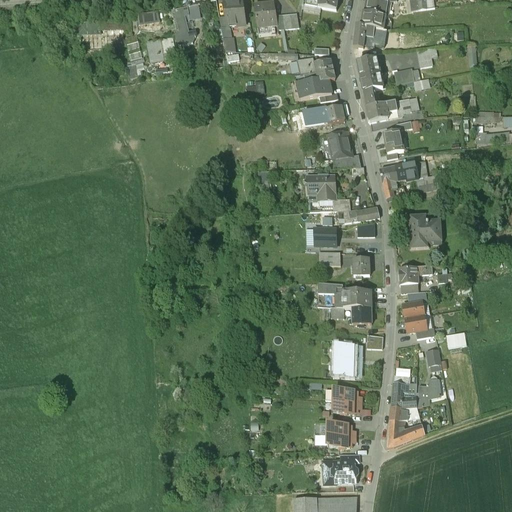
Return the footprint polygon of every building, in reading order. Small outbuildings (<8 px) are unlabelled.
[(314,0),(306,0),(306,9),(313,10),(314,4),(314,0)] [(337,0),(319,0),(319,5),(319,11),(336,13),(337,0)] [(396,0),(367,0),(365,14),(385,18),(388,3),(397,2),(396,0)] [(417,1),(411,2),(412,13),(419,12),(418,2),(417,1)] [(424,1),(418,2),(419,12),(426,11),(425,1),(424,1)] [(242,7),(224,9),(227,35),(237,34),(236,24),(244,23),(242,7)] [(274,8),(255,11),(258,34),(277,31),(274,8)] [(197,12),(192,13),(191,12),(190,11),(187,11),(187,15),(188,15),(189,22),(189,27),(199,25),(197,12)] [(383,32),(385,18),(365,14),(363,14),(361,28),(375,30),(383,32)] [(190,40),(185,23),(189,22),(188,15),(187,15),(181,16),(172,18),(178,41),(176,42),(179,52),(183,51),(183,52),(193,50),(196,43),(195,39),(190,40)] [(158,16),(144,18),(138,19),(139,30),(160,26),(160,23),(159,23),(158,16)] [(130,22),(73,26),(74,33),(75,33),(76,40),(80,42),(80,38),(101,37),(100,33),(125,32),(125,35),(130,34),(130,22)] [(361,28),(356,28),(353,49),(358,50),(363,50),(364,44),(367,45),(368,39),(373,40),(375,30),(361,28)] [(383,32),(375,30),(373,40),(385,42),(386,36),(386,33),(386,32),(383,32)] [(135,41),(127,43),(133,67),(137,66),(138,74),(142,73),(135,41)] [(172,44),(148,48),(151,66),(161,64),(168,63),(168,66),(176,65),(172,44)] [(435,68),(433,56),(439,56),(438,48),(420,50),(421,69),(435,68)] [(371,49),(363,50),(358,50),(359,58),(372,57),(371,49)] [(411,53),(415,71),(422,70),(418,52),(411,53)] [(357,65),(360,80),(379,75),(376,61),(357,65)] [(331,65),(316,69),(315,65),(309,67),(309,65),(298,68),(302,81),(305,81),(317,78),(333,74),(331,65)] [(133,67),(128,68),(128,72),(124,72),(125,75),(128,74),(130,82),(139,80),(138,74),(137,66),(133,67)] [(412,72),(394,76),(396,88),(414,84),(412,72)] [(317,78),(319,85),(319,87),(329,85),(335,83),(333,74),(317,78)] [(379,75),(360,80),(363,95),(374,93),(383,91),(379,75)] [(319,87),(319,85),(297,89),(301,105),(319,101),(332,98),(329,85),(319,87)] [(266,97),(264,87),(258,88),(258,92),(251,93),(252,100),(266,97)] [(374,93),(363,95),(366,111),(377,108),(374,93)] [(332,98),(319,101),(321,107),(338,103),(337,97),(332,98)] [(402,103),(395,105),(396,112),(397,116),(404,115),(404,112),(402,103)] [(395,105),(385,107),(386,114),(396,112),(395,105)] [(377,108),(366,111),(369,125),(388,121),(386,114),(385,107),(377,108)] [(341,110),(324,114),(326,122),(317,124),(318,130),(344,124),(341,110)] [(501,123),(500,112),(477,113),(478,124),(501,123)] [(315,116),(304,119),(307,133),(318,130),(317,124),(315,116)] [(411,124),(395,128),(397,134),(399,134),(412,131),(411,124)] [(397,134),(384,137),(388,156),(397,155),(403,153),(399,134),(397,134)] [(347,136),(328,140),(333,164),(352,159),(347,136)] [(388,156),(386,157),(387,163),(398,161),(397,155),(388,156)] [(352,159),(333,164),(335,172),(352,171),(361,170),(358,157),(352,159)] [(415,166),(395,170),(398,184),(406,182),(407,184),(418,182),(417,177),(415,167),(415,166)] [(398,184),(395,170),(387,171),(391,185),(383,187),(382,187),(383,188),(386,203),(406,198),(404,190),(397,191),(395,184),(398,184)] [(387,171),(380,173),(383,187),(391,185),(387,171)] [(334,180),(308,182),(310,200),(324,199),(324,205),(333,204),(336,204),(336,203),(334,180)] [(424,188),(419,189),(420,194),(437,191),(435,185),(424,188)] [(349,202),(336,203),(336,204),(333,204),(334,215),(338,215),(350,214),(349,202)] [(377,211),(357,215),(358,219),(359,224),(379,219),(377,211)] [(338,215),(334,215),(322,217),(323,230),(333,230),(333,224),(338,224),(338,215)] [(427,219),(408,220),(409,232),(408,232),(408,239),(409,239),(410,251),(429,250),(429,247),(437,246),(437,237),(440,237),(439,221),(427,222),(427,219)] [(314,234),(315,251),(337,250),(336,233),(314,234)] [(339,256),(319,257),(320,270),(339,269),(339,256)] [(369,262),(352,262),(353,279),(370,278),(369,262)] [(416,271),(398,273),(400,288),(417,287),(417,278),(416,271)] [(451,276),(437,277),(438,285),(446,284),(446,281),(451,280),(451,276)] [(339,288),(319,288),(319,298),(342,298),(343,294),(340,294),(339,288)] [(371,294),(343,294),(342,298),(343,312),(352,311),(371,311),(371,294)] [(422,304),(406,306),(403,309),(406,321),(424,318),(422,304)] [(371,311),(352,311),(352,327),(371,326),(371,311)] [(343,312),(331,312),(331,322),(344,322),(344,312),(343,312)] [(424,318),(406,321),(407,331),(411,335),(415,334),(427,332),(424,318)] [(427,332),(415,334),(416,342),(434,339),(433,331),(427,332)] [(448,335),(450,350),(470,348),(468,333),(448,335)] [(383,340),(367,337),(366,351),(382,351),(383,340)] [(360,349),(336,348),(335,379),(360,380),(360,349)] [(438,352),(426,354),(429,369),(441,367),(438,352)] [(403,387),(393,386),(393,394),(403,395),(403,387)] [(347,393),(341,393),(341,395),(334,394),(334,405),(361,406),(361,400),(356,400),(356,395),(347,395),(347,393)] [(402,398),(393,398),(392,410),(400,411),(400,410),(401,410),(402,398)] [(405,398),(402,398),(401,410),(406,410),(417,410),(416,401),(413,401),(405,402),(405,398)] [(361,406),(334,405),(334,416),(341,417),(347,418),(347,417),(356,417),(356,412),(360,412),(361,406)] [(400,411),(392,410),(390,424),(399,424),(401,410),(400,410),(400,411)] [(399,424),(390,424),(387,451),(394,449),(415,441),(412,431),(404,433),(403,430),(404,423),(399,424)] [(344,428),(338,427),(337,429),(328,428),(328,440),(354,440),(354,434),(351,434),(351,429),(344,429),(344,428)] [(421,428),(412,431),(415,441),(424,438),(421,428)] [(354,440),(328,440),(328,451),(339,451),(339,453),(344,453),(344,451),(350,452),(350,446),(354,446),(354,440)] [(359,458),(341,459),(342,466),(354,465),(354,466),(360,466),(359,458)] [(336,465),(326,466),(326,473),(325,473),(323,475),(324,481),(326,483),(329,483),(329,490),(337,489),(337,488),(354,487),(353,481),(356,481),(359,478),(358,474),(356,472),(355,472),(354,466),(354,465),(342,466),(342,469),(336,469),(336,465)] [(356,511),(357,501),(317,504),(317,511),(356,511)]
